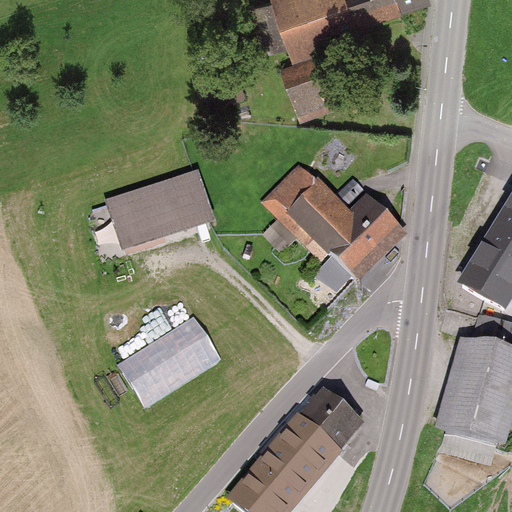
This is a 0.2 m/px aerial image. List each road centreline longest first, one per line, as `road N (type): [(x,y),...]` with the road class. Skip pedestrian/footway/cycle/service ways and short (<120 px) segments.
road 1 (unclassified): [(423,298),(375,312),(185,511)]
road 2 (primary): [(381,511),(423,298)]
road 3 (primary): [(423,298),(441,116)]
